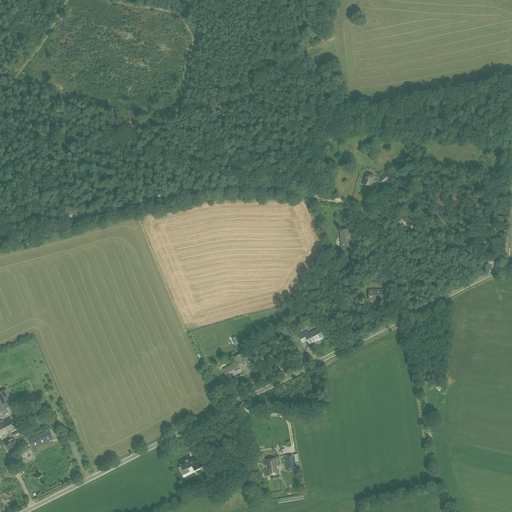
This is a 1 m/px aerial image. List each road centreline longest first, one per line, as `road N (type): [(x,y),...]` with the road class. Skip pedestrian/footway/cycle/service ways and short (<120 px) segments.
road 1 (unclassified): [(23,511),(511,267)]
road 2 (track): [(0,222),(255,184),(353,203),(500,269)]
road 3 (track): [(353,206),(406,315)]
